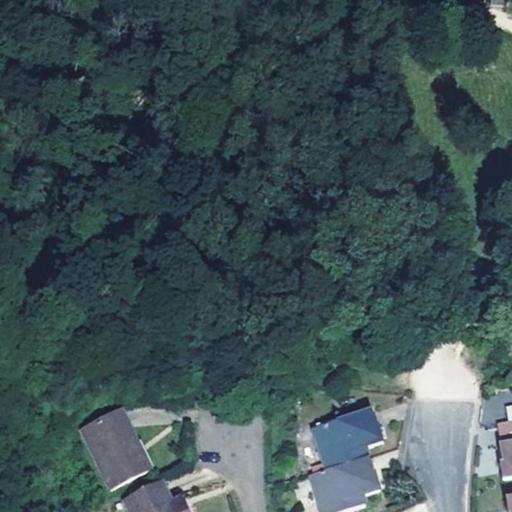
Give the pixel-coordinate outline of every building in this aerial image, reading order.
[(326,470),(369,457),(365,447),(384,440),(379,422),(376,423),(372,409),(315,427),(321,443),(318,445),(326,470)] [(120,410),(80,429),(109,487),(148,468),(120,410)] [(511,419),(501,422),(504,443),(502,443),(505,461),(503,461),(505,477),(511,476),(511,419)] [(373,473),(369,457),(326,470),(310,476),(315,491),(312,492),(317,511),(345,511),(366,506),(363,496),(381,490),(376,472),(373,473)] [(170,499),(162,481),(123,498),(129,511),(187,511),(183,504),(174,506),(170,499)] [(179,495),(170,499),(174,506),(183,504),(179,495)]
